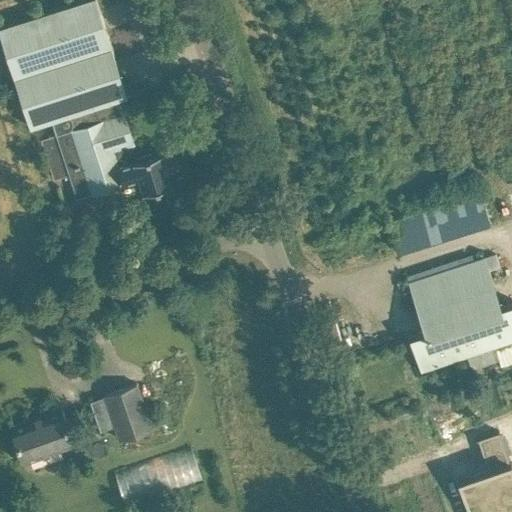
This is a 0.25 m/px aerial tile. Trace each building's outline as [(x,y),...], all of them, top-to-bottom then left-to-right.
[(156,188),(159,187),(160,192),(179,186),(173,165),(167,167),(162,151),(139,158),(124,111),(123,112),(118,97),(127,94),(96,0),(79,0),(0,25),(0,33),(30,126),(50,120),(54,134),(39,138),(52,178),(70,172),(77,196),(125,182),(124,180),(139,176),(143,191),(156,187),(156,188)] [(480,192),(388,221),(397,249),(488,220),(480,192)] [(511,301),(499,306),(487,268),(498,265),(495,253),(483,256),(427,274),(408,280),(425,330),(410,335),(421,369),(440,363),(511,339),(511,301)] [(105,393),(105,394),(116,424),(120,438),(152,427),(136,382),(105,393)] [(23,461),(75,443),(62,407),(10,425),(14,433),(8,436),(15,454),(20,452),(23,461)] [(498,511),(511,511),(511,438),(480,448),(498,511)] [(123,497),(201,477),(195,450),(117,470),(123,497)]
